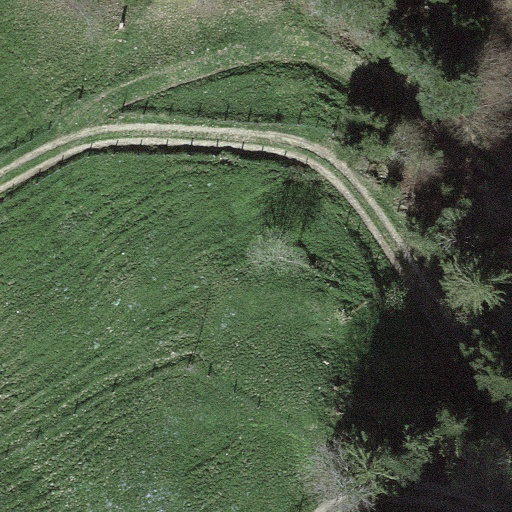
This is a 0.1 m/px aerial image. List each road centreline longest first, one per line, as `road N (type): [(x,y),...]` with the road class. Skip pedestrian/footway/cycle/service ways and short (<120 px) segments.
road 1 (track): [(0,179),(54,146),(100,131),(279,139),(310,149),(385,231),(511,415)]
road 2 (track): [(489,511),(433,495),(392,494),(336,511)]
